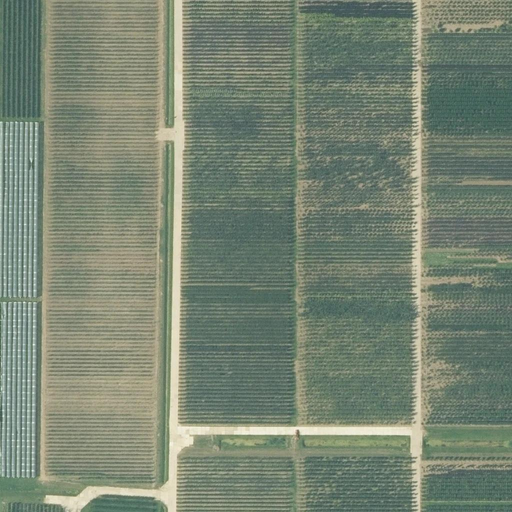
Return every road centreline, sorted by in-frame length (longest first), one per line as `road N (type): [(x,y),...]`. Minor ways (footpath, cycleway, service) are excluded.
road 1 (unknown): [(169,511),(177,0)]
road 2 (unknown): [(415,0),(414,511)]
